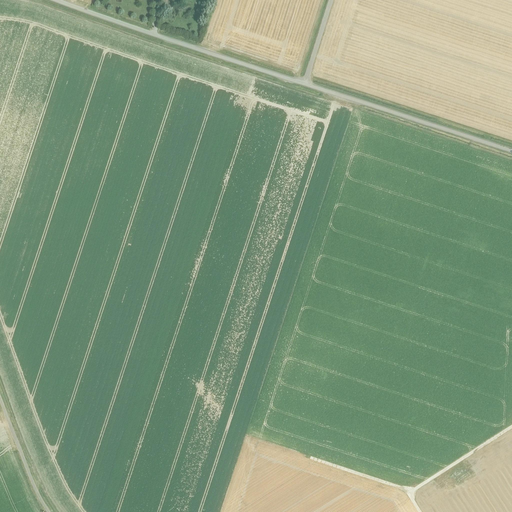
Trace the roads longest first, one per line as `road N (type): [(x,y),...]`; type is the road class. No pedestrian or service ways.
road 1 (unclassified): [(511,151),(55,0)]
road 2 (track): [(0,398),(48,511)]
